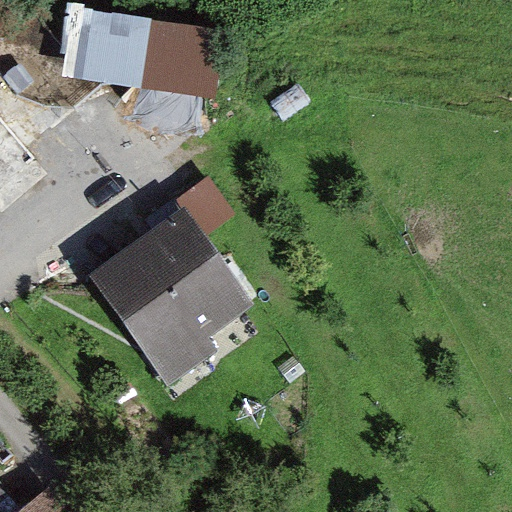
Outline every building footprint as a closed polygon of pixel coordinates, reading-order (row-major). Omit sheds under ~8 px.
[(217,100),(222,33),(73,12),(64,79),(217,100)] [(0,192),(36,162),(0,119),(0,192)] [(176,203),(185,215),(202,239),(237,217),(210,179),(176,203)] [(202,239),(185,215),(95,277),(173,390),(263,328),(202,239)] [(72,511),(57,494),(35,511),(72,511)]
